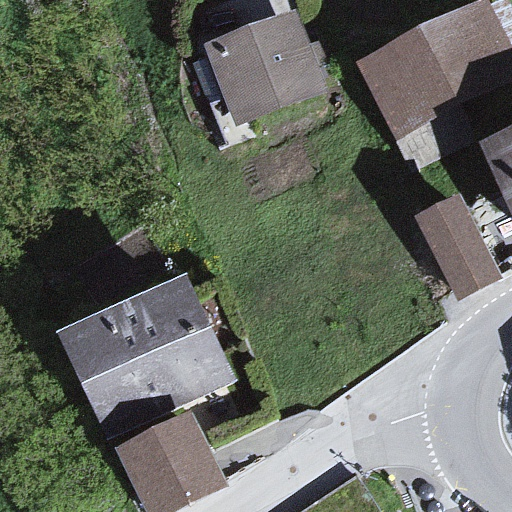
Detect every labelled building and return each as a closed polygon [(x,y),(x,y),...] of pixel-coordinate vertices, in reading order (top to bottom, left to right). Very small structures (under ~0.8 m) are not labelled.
[(511,45),(487,0),(467,0),(356,60),(401,143),(511,83),(511,45)] [(291,9),(200,45),(231,124),(323,88),(291,9)] [(511,125),(480,140),(511,208),(511,125)] [(456,193),(417,213),(459,295),(498,275),(456,193)] [(186,277),(56,332),(93,421),(224,366),(186,277)] [(191,410),(111,448),(141,511),(156,511),(225,480),(191,410)] [(380,511),(358,480),(311,511),(380,511)]
